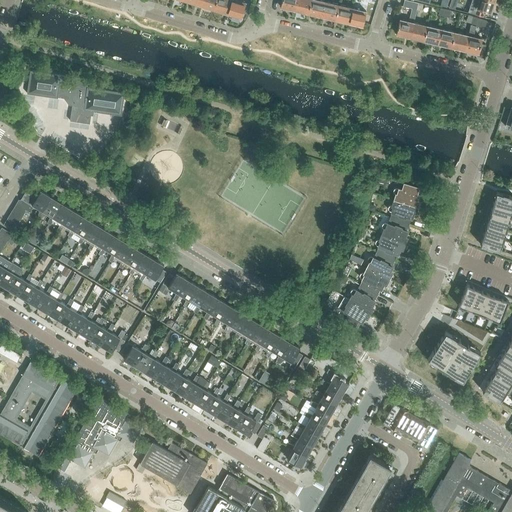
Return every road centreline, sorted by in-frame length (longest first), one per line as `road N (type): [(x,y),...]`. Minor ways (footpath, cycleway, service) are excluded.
road 1 (residential): [(385,368),(32,155)]
road 2 (residential): [(311,499),(0,310)]
road 3 (residential): [(444,254),(494,90)]
road 4 (residential): [(511,445),(385,368)]
road 5 (residential): [(257,31),(230,40),(132,8)]
road 6 (residential): [(385,511),(414,456),(355,421)]
road 7 (residential): [(497,79),(370,48)]
road 8 (residential): [(385,368),(444,254)]
